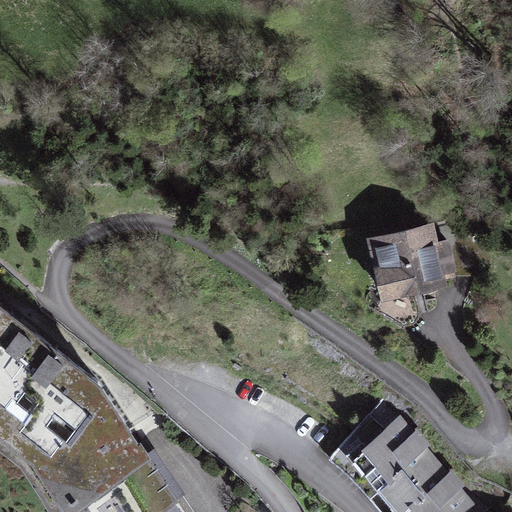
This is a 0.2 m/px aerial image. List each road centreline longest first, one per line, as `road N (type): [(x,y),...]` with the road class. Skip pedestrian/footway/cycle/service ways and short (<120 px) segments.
road 1 (residential): [(171,400),(56,298),(58,271),(74,244),(101,230),(132,222),(190,238),(427,396),(461,439),(479,443),(497,419),(446,341),(442,313)]
road 2 (residential): [(363,511),(259,423),(201,394),(171,400)]
road 3 (residential): [(287,511),(259,474),(171,400)]
